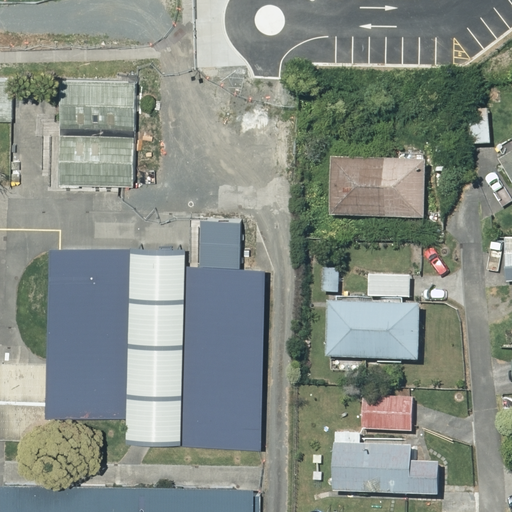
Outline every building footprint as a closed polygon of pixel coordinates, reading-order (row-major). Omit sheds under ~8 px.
[(388,0),(258,0),(259,18),(388,16),(388,0)] [(259,28),(194,29),(195,81),(259,80),(259,28)] [(60,78),(59,126),(134,128),(135,80),(60,78)] [(0,79),(0,119),(11,120),(12,80),(0,79)] [(500,103),(500,84),(482,84),(482,103),(500,103)] [(363,96),(363,108),(373,108),(373,96),(363,96)] [(389,101),(378,101),(378,110),(389,111),(389,101)] [(491,143),(489,107),(469,109),(471,145),(491,143)] [(217,118),(217,172),(290,172),(291,119),(217,118)] [(432,166),(431,176),(453,177),(455,125),(434,124),(432,166)] [(58,134),(58,183),(133,184),(134,135),(58,134)] [(511,155),(503,161),(511,176),(511,155)] [(428,161),(333,158),(331,215),(426,219),(428,161)] [(179,268),(173,449),(268,453),(275,267),(239,266),(240,221),(207,220),(205,269),(179,268)] [(1,361),(0,389),(0,439),(57,440),(58,412),(136,414),(140,246),(49,244),(47,362),(1,361)] [(323,269),(322,293),(340,293),(340,269),(323,269)] [(372,275),(370,302),(413,304),(414,277),(372,275)] [(421,361),(422,305),(330,302),(327,359),(421,361)] [(363,430),(413,432),(415,398),(364,396),(363,430)] [(413,463),(414,447),(337,444),(335,492),(440,496),(441,464),(413,463)] [(253,511),(254,487),(0,482),(0,511),(253,511)]
